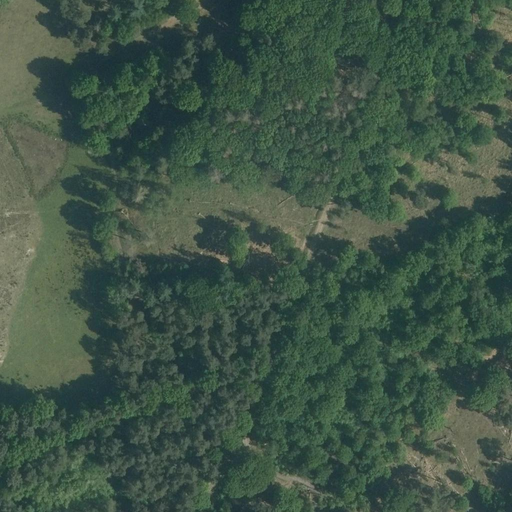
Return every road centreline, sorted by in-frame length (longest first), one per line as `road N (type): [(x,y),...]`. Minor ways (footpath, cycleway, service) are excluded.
road 1 (track): [(394,0),(267,366),(192,511)]
road 2 (track): [(267,366),(0,459)]
road 3 (track): [(364,511),(511,328)]
